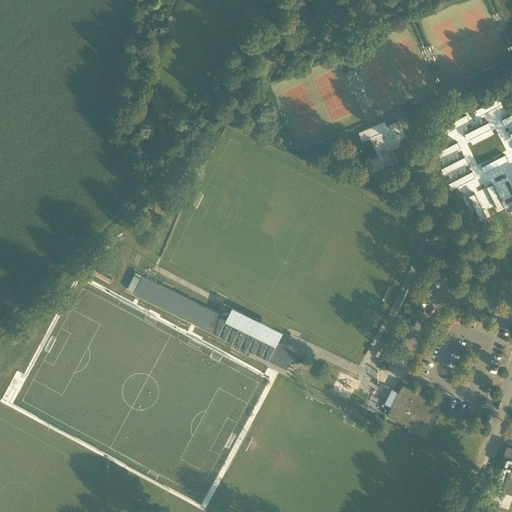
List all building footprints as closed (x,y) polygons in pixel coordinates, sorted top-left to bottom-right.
[(323,35),(330,28),(303,3),(293,14),(300,21),(302,23),(299,26),(306,33),(310,29),(320,39),(323,35)] [(169,33),(168,18),(164,18),(164,20),(155,21),(154,19),(153,19),(154,35),(155,35),(155,31),(165,31),(165,34),(169,33)] [(498,96),(474,108),(478,116),(502,103),(498,96)] [(466,112),(441,126),(445,133),(470,119),(466,112)] [(511,113),(499,120),(503,129),(511,124),(511,113)] [(488,119),(464,132),(467,140),(492,126),(488,119)] [(392,149),(407,142),(398,121),(386,126),(384,121),(358,132),(362,140),(369,158),(366,160),(371,171),(397,160),(392,149)] [(458,141),(433,154),(437,162),(463,149),(458,141)] [(506,154),(481,167),(485,174),(510,162),(506,154)] [(466,156),(439,169),(444,177),(470,164),(466,156)] [(474,170),(448,183),(452,191),(478,178),(474,170)] [(496,178),(487,182),(500,207),(509,204),(496,178)] [(474,187),(466,191),(480,218),(488,214),(474,187)] [(179,318),(185,301),(172,297),(166,313),(179,318)] [(197,302),(189,320),(198,325),(198,326),(235,345),(234,347),(248,355),(250,351),(287,369),(286,368),(294,351),(298,353),(298,352),(277,342),(280,336),(229,311),(226,317),(205,306),(197,302)] [(387,415),(423,433),(438,402),(423,395),(425,390),(419,387),(417,392),(402,384),(387,415)] [(511,446),(506,445),(500,461),(511,465),(502,491),(511,494),(511,446)]
